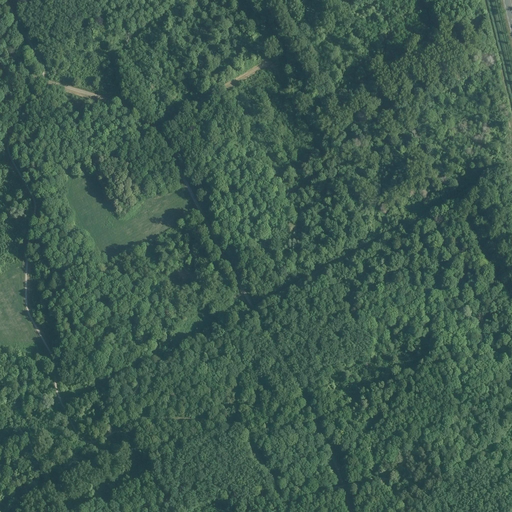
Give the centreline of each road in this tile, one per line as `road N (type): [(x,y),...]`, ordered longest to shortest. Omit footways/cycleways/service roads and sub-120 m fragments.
road 1 (track): [(350,511),(328,452),(153,125),(119,103),(0,68)]
road 2 (track): [(270,60),(153,125)]
